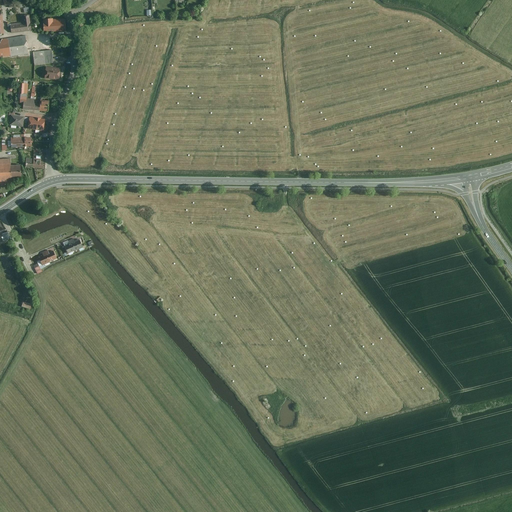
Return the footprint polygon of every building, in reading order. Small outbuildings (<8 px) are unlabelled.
[(10,24),(10,33),(29,31),(28,15),(22,16),(22,23),(10,24)] [(65,32),(65,20),(41,21),(41,32),(65,32)] [(28,54),(26,37),(8,40),(11,57),(28,54)] [(0,58),(11,57),(8,40),(0,41),(0,43),(0,58)] [(53,63),(52,51),(34,53),(35,66),(53,63)] [(60,81),(61,69),(46,68),(45,80),(60,81)] [(28,95),(28,83),(24,83),(24,84),(20,84),(19,94),(28,95)] [(19,102),(22,102),(21,111),(32,111),(32,101),(27,101),(28,95),(19,94),(19,102)] [(47,112),(48,102),(39,102),(38,112),(47,112)] [(23,128),(25,118),(10,116),(9,126),(23,128)] [(44,127),(45,121),(29,118),(27,129),(39,131),(43,132),(44,127)] [(10,138),(10,148),(30,148),(30,138),(23,138),(23,135),(12,135),(12,138),(10,138)] [(43,169),(43,163),(40,162),(40,159),(27,158),(26,168),(43,169)] [(0,184),(11,184),(11,178),(21,178),(21,165),(11,166),(11,160),(0,159),(0,184)] [(9,239),(6,233),(0,235),(0,237),(2,242),(9,239)] [(83,249),(79,240),(74,242),(73,240),(70,241),(75,252),(83,249)] [(66,256),(75,252),(70,241),(67,242),(68,244),(63,247),(66,256)] [(56,259),(53,252),(48,254),(47,251),(44,252),(48,262),(56,259)] [(40,266),(48,262),(44,252),(41,253),(42,256),(37,258),(40,266)] [(0,284),(6,299),(14,295),(5,273),(0,274),(0,284)]
